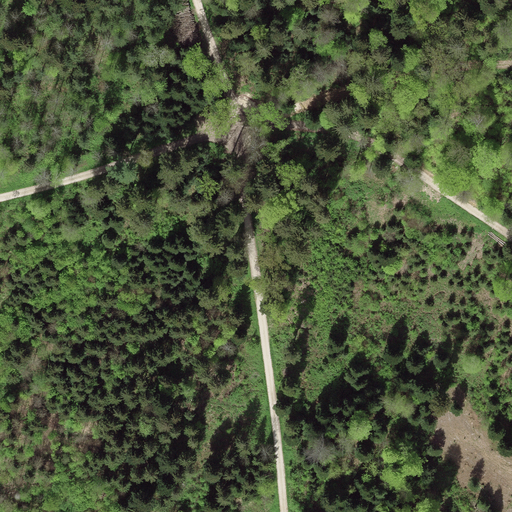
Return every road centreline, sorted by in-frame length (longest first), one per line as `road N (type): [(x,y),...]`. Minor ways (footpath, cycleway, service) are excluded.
road 1 (track): [(282,511),(269,343),(235,117)]
road 2 (track): [(511,238),(363,138),(235,117)]
road 3 (track): [(267,122),(405,75),(511,64)]
road 4 (track): [(0,197),(101,173),(235,117)]
road 5 (track): [(195,0),(235,117)]
